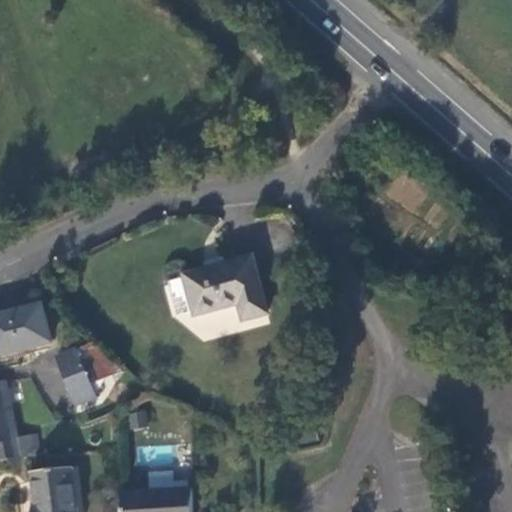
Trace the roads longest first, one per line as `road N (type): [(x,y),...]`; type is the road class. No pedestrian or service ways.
road 1 (residential): [(0,270),(161,200),(259,186),(285,190),(319,222),(389,371)]
road 2 (primary): [(511,177),(310,0)]
